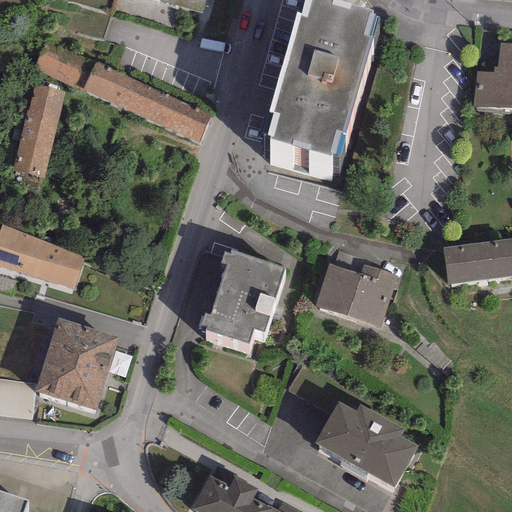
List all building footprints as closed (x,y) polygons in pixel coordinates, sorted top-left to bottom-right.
[(150,0),(201,14),(205,0),(150,0)] [(372,10),(336,0),(304,0),(300,13),(297,12),(267,111),(273,113),(266,135),(270,137),(269,139),(308,151),(330,157),(331,155),(338,157),(379,17),(370,15),(372,10)] [(83,94),(85,91),(82,90),(94,64),(44,42),(31,70),(83,94)] [(511,44),(498,43),(496,67),(492,67),(492,73),(476,71),(472,106),(511,110),(511,44)] [(209,115),(94,62),(94,64),(82,90),(85,91),(197,142),(209,115)] [(64,93),(33,85),(12,171),(43,179),(64,93)] [(83,257),(1,226),(0,227),(0,267),(74,290),(83,257)] [(511,239),(442,248),(446,285),(511,277),(511,281),(511,280),(511,240),(511,241),(511,239)] [(284,267),(230,250),(228,254),(223,252),(219,263),(225,265),(209,315),(204,314),(200,326),(205,327),(204,330),(247,344),(252,329),(263,333),(284,267)] [(359,274),(328,264),(313,307),(379,329),(396,277),(362,265),(359,274)] [(118,337),(56,318),(34,392),(96,410),(118,337)] [(0,417),(30,421),(34,384),(0,379),(0,417)] [(403,429),(359,404),(355,411),(337,402),(314,443),(339,458),(338,461),(364,476),(366,473),(393,488),(417,446),(399,436),(403,429)] [(256,490),(233,477),(228,486),(209,476),(191,510),(195,511),(270,511),(272,508),(267,505),(266,507),(251,499),(256,490)] [(0,511),(22,511),(27,501),(0,491),(0,511)] [(276,511),(272,508),(270,511),(296,511),(281,503),(276,511)]
